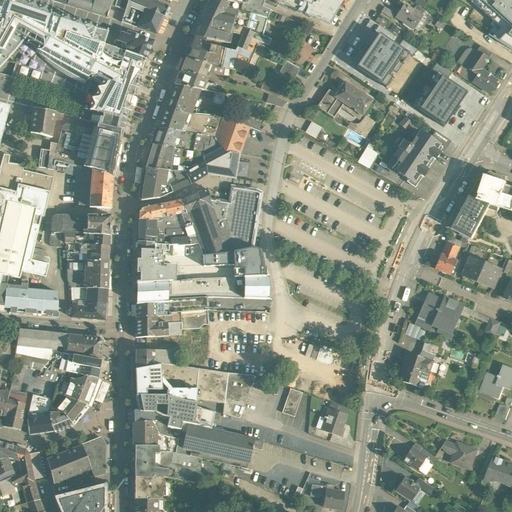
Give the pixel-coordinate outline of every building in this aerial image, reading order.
[(0,0),(0,67),(5,63),(13,54),(18,48),(25,39),(30,32),(35,35),(42,39),(41,40),(42,41),(42,42),(43,47),(42,48),(42,50),(40,51),(39,51),(37,51),(35,50),(35,51),(44,61),(51,68),(57,73),(64,78),(71,81),(79,85),(84,87),(84,86),(83,85),(84,81),(88,78),(92,77),(92,76),(96,77),(97,77),(99,78),(100,79),(101,79),(102,81),(103,82),(103,83),(104,86),(103,90),(102,94),(99,99),(97,102),(96,104),(92,108),(89,110),(95,112),(104,113),(113,115),(124,118),(124,109),(125,101),(126,98),(127,93),(131,85),(135,78),(140,70),(141,69),(141,67),(140,66),(140,64),(141,60),(141,59),(145,61),(145,60),(115,49),(112,48),(103,46),(108,32),(100,31),(89,28),(81,26),(69,22),(59,18),(46,13),(35,8),(28,5),(20,2),(14,0),(0,0)] [(114,7),(116,0),(49,0),(50,1),(106,18),(110,6),(114,7)] [(122,0),(116,0),(114,7),(141,19),(137,28),(156,35),(163,17),(164,17),(133,4),(122,0)] [(154,0),(154,2),(149,0),(135,0),(133,4),(164,17),(163,17),(164,17),(168,8),(167,7),(158,3),(159,0),(154,0)] [(236,3),(218,0),(213,0),(208,10),(204,19),(212,23),(231,28),(230,32),(242,36),(244,30),(249,32),(250,29),(246,28),(250,14),(242,11),(241,9),(242,4),(236,3)] [(265,0),(237,0),(236,3),(242,4),(241,9),(242,11),(250,14),(267,19),(268,19),(270,10),(262,7),(264,4),(265,0)] [(278,3),(271,0),(265,0),(264,4),(276,9),(278,3)] [(271,0),(278,3),(329,25),(343,0),(271,0)] [(511,0),(469,0),(493,22),(500,28),(492,37),(511,50),(511,0)] [(404,5),(395,18),(413,30),(422,17),(404,5)] [(394,14),(384,7),(380,13),(390,19),(394,14)] [(267,19),(250,14),(246,28),(250,29),(249,32),(254,34),(254,33),(262,36),(267,19)] [(231,28),(212,23),(204,19),(200,27),(229,35),(230,32),(231,28)] [(500,28),(493,22),(490,24),(494,27),(488,35),(492,37),(500,28)] [(229,35),(200,27),(200,28),(195,37),(206,39),(230,44),(232,36),(229,35)] [(126,32),(120,32),(108,30),(108,32),(103,46),(112,48),(115,49),(145,60),(153,42),(126,32)] [(249,32),(244,30),(242,36),(237,48),(245,51),(250,39),(252,40),(254,34),(249,32)] [(262,36),(254,33),(254,34),(252,40),(258,42),(268,46),(271,40),(262,36)] [(398,47),(379,34),(370,47),(368,46),(363,53),(365,55),(356,68),(380,85),(386,75),(389,77),(400,60),(398,58),(403,50),(398,47)] [(234,52),(209,46),(209,47),(204,46),(206,39),(195,37),(192,42),(185,59),(224,69),(231,71),(234,72),(245,75),(258,42),(252,40),(250,39),(245,51),(237,48),(234,52)] [(417,50),(402,41),(398,47),(403,50),(413,56),(417,50)] [(492,54),(480,46),(477,51),(488,59),(492,54)] [(443,55),(437,50),(431,58),(438,63),(443,55)] [(474,54),(471,52),(469,51),(467,52),(466,53),(458,64),(463,68),(493,87),(497,81),(490,76),(490,73),(487,74),(481,70),(485,64),(488,63),(487,61),(488,59),(477,51),(474,54)] [(185,59),(180,72),(203,77),(205,73),(222,77),(223,74),(224,69),(185,59)] [(299,69),(285,61),(279,73),(293,81),(299,69)] [(458,65),(452,61),(448,67),(459,74),(461,71),(463,68),(458,64),(458,65)] [(447,80),(451,74),(437,64),(432,70),(433,70),(442,76),(447,80)] [(493,87),(463,68),(461,71),(466,74),(464,77),(472,82),(472,83),(489,94),(493,87)] [(348,79),(335,71),(331,77),(342,85),(344,82),(345,83),(348,79)] [(203,77),(180,72),(174,86),(199,90),(207,92),(214,93),(215,93),(216,85),(206,83),(208,78),(203,77)] [(419,110),(443,127),(452,113),(454,115),(459,108),(457,106),(466,93),(447,80),(442,76),(436,85),(434,84),(422,101),(424,102),(419,110)] [(280,91),(270,84),(264,82),(260,90),(277,97),(280,91)] [(345,83),(344,82),(342,85),(336,94),(329,90),(317,107),(333,118),(341,106),(360,119),(372,101),(345,83)] [(199,90),(174,86),(166,109),(189,116),(190,115),(199,90)] [(282,100),(286,93),(281,90),(277,97),(282,100)] [(215,93),(214,93),(213,101),(223,102),(224,94),(215,93)] [(268,95),(266,103),(281,108),(286,103),(268,95)] [(397,111),(390,106),(388,110),(395,115),(397,111)] [(38,109),(33,108),(30,133),(51,138),(55,113),(54,113),(38,109)] [(189,116),(166,109),(158,129),(206,136),(213,136),(216,137),(222,118),(190,115),(189,116)] [(118,117),(103,113),(93,112),(90,122),(100,125),(123,131),(126,119),(118,117)] [(265,127),(243,116),(239,123),(248,127),(261,132),(265,127)] [(225,118),(222,118),(216,137),(213,136),(224,152),(238,155),(239,155),(248,127),(239,123),(225,118)] [(366,118),(356,132),(365,136),(373,123),(366,118)] [(407,118),(400,122),(404,128),(411,124),(407,118)] [(321,129),(311,123),(305,133),(315,139),(321,129)] [(89,130),(66,124),(62,127),(58,145),(51,143),(49,151),(49,157),(89,169),(91,163),(90,163),(98,133),(93,131),(93,130),(93,129),(92,129),(92,128),(91,129),(90,129),(90,130),(89,130)] [(123,131),(100,125),(99,129),(98,133),(90,163),(91,163),(89,169),(96,171),(111,178),(112,172),(114,171),(115,167),(114,166),(118,155),(117,155),(120,143),(122,135),(123,131)] [(158,129),(152,146),(192,152),(202,154),(206,136),(158,129)] [(435,131),(430,139),(439,145),(437,149),(443,152),(451,142),(435,131)] [(419,132),(410,146),(403,141),(397,148),(403,152),(392,169),(398,173),(397,174),(407,180),(408,180),(414,183),(437,149),(439,145),(430,139),(419,132)] [(224,152),(213,136),(206,136),(202,154),(204,161),(207,175),(207,174),(234,179),(238,155),(224,152)] [(192,152),(152,146),(145,168),(167,171),(171,172),(177,172),(177,167),(181,168),(190,169),(192,152)] [(369,169),(378,153),(367,147),(358,163),(369,169)] [(49,151),(40,150),(38,168),(47,169),(49,157),(49,151)] [(52,178),(22,171),(23,166),(8,164),(9,157),(4,155),(0,168),(0,169),(2,170),(0,176),(0,274),(2,275),(19,279),(21,271),(28,273),(30,261),(41,217),(43,217),(52,178)] [(89,169),(49,157),(47,169),(47,170),(70,173),(77,175),(76,197),(79,197),(79,205),(87,206),(88,207),(89,208),(110,210),(113,179),(111,178),(96,171),(89,169)] [(204,161),(190,169),(181,168),(190,185),(207,175),(204,161)] [(177,167),(177,172),(171,172),(175,182),(169,185),(172,193),(190,185),(181,168),(177,167)] [(167,171),(145,168),(140,201),(159,199),(169,194),(167,189),(166,190),(165,187),(167,171)] [(300,180),(291,175),(288,180),(298,185),(300,180)] [(511,189),(505,187),(506,185),(486,178),(483,185),(479,183),(453,229),(472,240),(491,206),(498,209),(499,208),(511,212),(511,189)] [(255,191),(237,188),(237,192),(231,191),(229,203),(209,199),(209,200),(217,222),(225,220),(233,253),(249,249),(252,249),(261,194),(255,191)] [(206,190),(180,201),(183,214),(181,215),(185,228),(187,237),(188,238),(189,246),(199,244),(203,256),(233,253),(225,220),(217,222),(209,200),(209,199),(206,190)] [(179,201),(163,205),(166,217),(181,215),(183,214),(180,201),(179,201)] [(163,205),(141,210),(139,212),(138,220),(150,220),(151,220),(166,217),(163,205)] [(166,217),(151,220),(150,220),(138,220),(137,242),(158,244),(161,245),(168,245),(171,245),(170,239),(171,239),(170,239),(165,236),(165,235),(165,230),(180,229),(179,215),(166,217)] [(107,216),(55,216),(53,217),(52,218),(52,219),(50,234),(59,233),(64,233),(74,233),(85,234),(92,233),(109,237),(110,219),(107,216)] [(59,233),(50,234),(49,244),(51,247),(61,248),(59,233)] [(74,233),(64,233),(64,244),(65,244),(78,244),(79,244),(95,246),(108,247),(109,237),(92,233),(85,234),(74,233)] [(171,239),(170,239),(171,245),(179,245),(179,246),(182,246),(189,246),(188,238),(171,239)] [(461,242),(449,238),(447,243),(458,248),(461,242)] [(158,244),(137,242),(137,250),(153,250),(153,251),(161,251),(161,245),(158,244)] [(447,243),(446,243),(441,255),(454,260),(459,248),(458,248),(447,243)] [(108,247),(95,246),(79,244),(78,244),(65,244),(66,261),(84,261),(107,262),(108,247)] [(172,261),(156,261),(156,260),(152,260),(152,271),(178,271),(178,270),(179,270),(181,281),(201,279),(200,270),(192,271),(191,262),(191,256),(202,255),(201,256),(203,256),(199,244),(189,246),(182,246),(182,252),(183,254),(172,254),(172,261)] [(475,248),(469,245),(464,257),(470,259),(471,257),(475,248)] [(233,253),(203,256),(203,267),(233,266),(233,270),(265,269),(260,250),(252,249),(249,249),(233,253)] [(153,250),(137,250),(136,283),(152,282),(152,271),(152,260),(153,250)] [(441,255),(440,254),(434,269),(449,276),(456,261),(454,260),(441,255)] [(471,257),(470,259),(463,277),(464,275),(479,281),(486,263),(471,257)] [(511,261),(506,259),(502,270),(501,272),(507,274),(511,261)] [(48,265),(30,261),(28,273),(45,277),(48,265)] [(107,262),(84,261),(84,264),(69,264),(69,270),(88,271),(107,272),(107,262)] [(502,270),(486,263),(479,281),(493,287),(492,289),(493,290),(501,272),(502,270)] [(234,278),(265,277),(265,269),(233,270),(234,278)] [(107,272),(88,271),(69,270),(67,270),(67,281),(71,289),(107,290),(107,273),(107,272)] [(19,279),(2,275),(0,283),(0,311),(10,312),(10,314),(16,314),(16,313),(25,313),(27,290),(28,281),(19,279)] [(265,277),(243,277),(243,278),(244,278),(244,292),(243,292),(243,293),(244,293),(244,298),(243,298),(243,299),(268,300),(268,299),(267,299),(267,294),(268,294),(268,293),(267,293),(267,278),(268,278),(268,276),(265,277)] [(201,279),(181,281),(167,282),(168,283),(167,302),(167,303),(168,303),(170,300),(207,298),(212,298),(243,299),(243,298),(244,298),(244,293),(243,293),(243,292),(244,292),(244,278),(243,278),(243,277),(201,279)] [(152,282),(136,283),(136,284),(137,284),(137,304),(136,304),(136,305),(161,303),(167,303),(167,302),(163,302),(163,283),(168,283),(167,282),(152,282)] [(107,290),(71,289),(72,301),(107,304),(107,290)] [(57,292),(27,290),(25,313),(51,316),(51,318),(58,319),(58,313),(57,313),(57,305),(57,292)] [(463,306),(443,298),(442,300),(427,294),(414,326),(451,341),(454,334),(452,334),(463,306)] [(207,298),(170,300),(168,303),(167,303),(161,303),(161,309),(169,308),(178,308),(178,313),(179,313),(202,311),(207,311),(207,298)] [(107,304),(72,301),(72,307),(71,318),(105,321),(107,304)] [(161,303),(136,305),(135,318),(171,316),(171,313),(170,313),(169,308),(161,309),(161,303)] [(202,311),(179,313),(179,323),(180,323),(181,330),(199,329),(202,325),(207,325),(208,325),(207,311),(202,311)] [(171,316),(135,318),(135,338),(168,337),(167,324),(179,323),(179,313),(178,313),(171,313),(171,316)] [(500,323),(490,319),(484,334),(494,338),(500,323)] [(19,330),(10,329),(8,343),(17,344),(19,330)] [(100,339),(76,336),(68,335),(26,331),(26,330),(19,330),(17,344),(17,346),(56,350),(57,347),(64,347),(63,353),(70,355),(100,361),(102,342),(100,339)] [(56,350),(17,346),(14,362),(22,363),(22,364),(40,371),(57,352),(56,350)] [(173,351),(135,351),(135,370),(160,365),(161,364),(173,366),(173,351)] [(432,356),(422,352),(420,359),(424,361),(423,363),(430,366),(431,363),(430,363),(432,356)] [(100,361),(70,355),(68,362),(99,370),(100,361)] [(420,359),(407,355),(398,382),(416,388),(418,380),(415,379),(417,370),(428,374),(430,366),(423,363),(424,361),(420,359)] [(56,358),(46,370),(58,374),(59,370),(62,360),(56,358)] [(99,370),(68,362),(62,360),(59,370),(83,375),(83,376),(97,379),(99,370)] [(18,364),(13,377),(14,378),(9,393),(18,395),(26,366),(18,364)] [(161,364),(160,365),(135,370),(136,396),(146,396),(146,390),(167,390),(166,397),(166,398),(171,398),(172,399),(183,402),(195,404),(195,400),(198,369),(196,369),(173,366),(161,364)] [(498,376),(497,377),(494,376),(487,373),(479,392),(499,400),(503,388),(510,390),(511,385),(511,369),(503,366),(499,377),(498,376)] [(0,377),(1,370),(0,369),(0,415),(2,416),(9,393),(0,390),(0,377)] [(226,373),(198,369),(195,400),(223,404),(222,415),(239,419),(255,377),(251,376),(235,374),(226,373)] [(83,378),(74,380),(58,374),(46,370),(45,370),(42,379),(58,384),(56,392),(66,397),(87,405),(97,379),(83,376),(83,378)] [(302,393),(290,389),(282,413),(294,417),(302,393)] [(18,395),(9,393),(2,416),(6,417),(3,426),(20,430),(23,420),(21,420),(26,397),(18,395)] [(53,400),(33,395),(28,415),(50,412),(53,400)] [(146,396),(136,396),(139,412),(153,413),(154,413),(161,417),(168,418),(166,427),(180,431),(182,423),(211,430),(215,413),(194,408),(195,404),(183,402),(172,399),(171,398),(166,398),(166,397),(157,396),(146,396)] [(87,405),(66,397),(56,410),(59,413),(62,413),(72,424),(87,405)] [(504,407),(499,418),(505,420),(510,409),(504,407)] [(346,415),(328,409),(325,417),(323,417),(322,418),(326,419),(322,431),(340,438),(343,429),(340,428),(341,425),(342,425),(346,415)] [(50,412),(28,415),(29,420),(27,420),(29,434),(53,431),(54,431),(52,425),(50,412)] [(59,413),(50,412),(52,425),(54,431),(72,424),(62,413),(59,413)] [(139,412),(134,412),(134,422),(151,422),(153,422),(153,413),(139,412)] [(161,417),(154,413),(153,413),(153,422),(151,422),(158,435),(178,440),(180,431),(166,427),(168,418),(161,417)] [(151,422),(134,422),(134,446),(158,446),(158,453),(172,453),(172,448),(176,448),(178,440),(158,435),(151,422)] [(211,430),(182,423),(180,431),(178,440),(176,448),(175,453),(201,459),(225,464),(232,466),(247,470),(252,448),(254,439),(243,437),(211,430)] [(100,438),(82,446),(91,469),(94,477),(104,474),(104,444),(100,438)] [(263,442),(254,439),(252,448),(261,451),(263,442)] [(435,460),(414,444),(411,448),(425,458),(429,461),(431,463),(431,465),(435,460)] [(457,446),(451,444),(448,453),(454,456),(457,446)] [(477,450),(458,444),(454,456),(452,462),(462,465),(461,467),(470,470),(477,450)] [(15,451),(0,446),(0,481),(10,478),(21,474),(19,461),(17,462),(17,461),(15,451)] [(82,446),(47,459),(54,484),(91,469),(82,446)] [(158,446),(134,446),(134,463),(153,468),(153,453),(158,453),(158,446)] [(425,458),(411,448),(403,461),(417,470),(425,458)] [(29,455),(15,451),(17,461),(17,462),(19,461),(21,474),(23,483),(34,481),(29,455)] [(196,483),(201,459),(175,453),(172,453),(158,453),(153,453),(153,468),(134,463),(134,478),(162,478),(196,483)] [(425,458),(417,470),(424,475),(431,465),(431,463),(429,461),(425,458)] [(496,459),(493,458),(491,464),(492,465),(489,471),(488,470),(486,476),(485,480),(491,482),(495,482),(497,479),(508,483),(507,485),(511,487),(511,465),(503,462),(503,460),(496,458),(496,459)] [(446,467),(435,459),(435,460),(431,465),(442,472),(446,467)] [(232,466),(225,464),(223,470),(230,473),(232,466)] [(10,478),(13,488),(14,488),(16,493),(23,490),(21,484),(23,483),(21,474),(10,478)] [(484,476),(480,485),(486,489),(489,490),(491,482),(485,480),(486,476),(484,476)] [(10,478),(0,481),(0,495),(11,493),(11,494),(16,493),(14,488),(13,488),(10,478)] [(162,478),(134,478),(134,500),(162,500),(162,478)] [(408,482),(403,478),(395,492),(410,502),(419,489),(419,488),(414,485),(415,483),(409,480),(408,482)] [(433,489),(418,479),(415,483),(414,485),(419,488),(419,489),(429,496),(433,489)] [(23,483),(21,484),(23,490),(26,500),(27,503),(39,500),(34,481),(23,483)] [(327,487),(312,485),(310,495),(311,495),(311,497),(318,498),(318,497),(324,497),(325,490),(326,490),(327,487)] [(103,511),(104,487),(58,499),(63,511),(103,511)] [(23,490),(16,493),(11,494),(15,507),(24,504),(23,501),(26,500),(23,490)] [(326,490),(325,490),(324,497),(322,507),(341,510),(343,493),(326,490)] [(11,493),(0,495),(0,511),(5,510),(9,509),(13,507),(15,507),(11,494),(11,493)] [(39,500),(27,503),(29,509),(29,511),(39,511),(43,511),(39,500)] [(162,500),(134,500),(133,511),(156,511),(157,510),(164,510),(164,500),(162,500)] [(24,504),(15,507),(13,507),(15,511),(18,511),(22,511),(29,509),(27,503),(24,504)]
